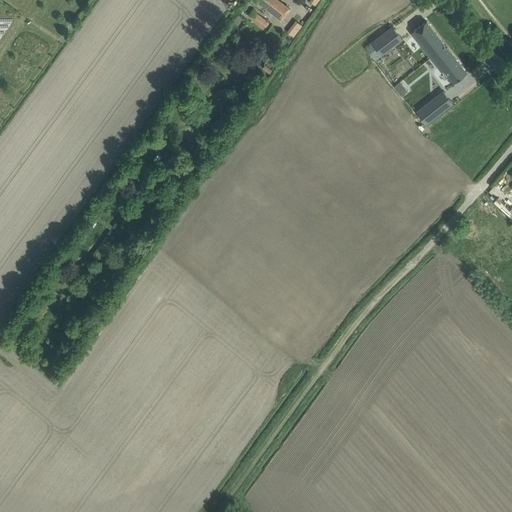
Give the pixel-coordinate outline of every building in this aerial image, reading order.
[(254,0),(255,0),(280,21),(290,8),(279,0),(254,0)] [(249,16),(264,28),(269,22),(253,10),(249,16)] [(296,20),(287,32),(294,37),(303,25),(296,20)] [(432,58),(447,46),(426,21),(411,32),(432,58)] [(385,32),(372,42),(382,54),(395,45),(385,32)] [(382,54),(372,42),(366,47),(375,59),(382,54)] [(447,46),(432,58),(442,71),(445,69),(454,82),(467,72),(447,46)] [(394,86),(401,95),(407,90),(400,81),(394,86)] [(436,97),(417,111),(426,124),(445,109),(436,97)] [(358,120),(339,140),(367,166),(386,146),(358,120)] [(358,175),(360,171),(351,165),(348,168),(358,175)] [(439,172),(428,185),(440,197),(452,184),(439,172)] [(486,197),(480,202),(483,206),(474,213),(480,221),(496,208),(486,197)] [(511,233),(511,226),(500,212),(456,248),(467,261),(498,235),(503,241),(511,233)]
